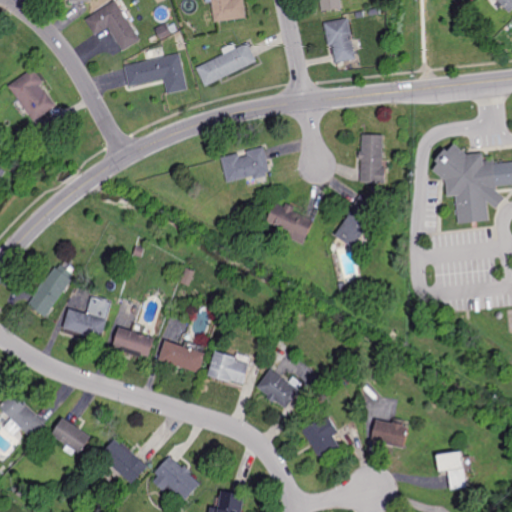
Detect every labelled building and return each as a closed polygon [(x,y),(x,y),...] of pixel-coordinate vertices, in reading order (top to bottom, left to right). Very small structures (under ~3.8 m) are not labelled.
[(115,0),(136,31),(136,30),(142,39),(125,51),(108,26),(96,34),(86,20),(115,0)] [(245,0),(247,17),(216,21),(212,0),(245,0)] [(322,10),(320,0),(341,0),(342,7),(322,10)] [(511,0),(511,9),(510,11),(500,0),(511,0)] [(356,58),(336,61),(333,44),(329,45),(325,22),(349,17),(356,58)] [(160,39),(155,29),(167,22),(172,32),(160,39)] [(8,76),(0,69),(0,41),(22,59),(8,76)] [(207,86),(198,67),(249,42),(258,60),(207,86)] [(189,89),(169,93),(165,78),(130,86),(126,66),(125,66),(180,53),(189,89)] [(36,120),(10,86),(33,68),(44,82),(41,84),(56,104),(36,120)] [(37,133),(33,128),(37,124),(42,130),(37,133)] [(363,134),(362,183),(384,184),(386,135),(363,134)] [(264,145),(220,156),(227,183),(271,172),(264,145)] [(511,162),(495,164),(494,161),(484,162),(483,153),(467,155),(455,145),(434,171),(447,181),(448,196),(457,195),(459,225),(490,223),(490,214),(505,198),(496,189),(511,187),(511,162)] [(362,194),(337,237),(356,249),(382,206),(362,194)] [(317,221),(277,202),(267,223),(306,242),(317,221)] [(58,264),(30,303),(46,315),(75,277),(58,264)] [(195,271),(185,268),(181,284),(191,286),(195,271)] [(113,303),(93,297),(88,314),(70,309),(65,329),(103,339),(113,303)] [(157,338),(122,327),(115,349),(151,360),(157,338)] [(167,340),(161,362),(201,375),(208,352),(167,340)] [(216,352),(209,375),(244,386),(251,363),(216,352)] [(273,370),(259,388),(287,409),(301,391),(273,370)] [(13,392),(0,405),(0,406),(34,440),(47,426),(13,392)] [(65,417),(52,436),(81,455),(94,436),(65,417)] [(377,418),(372,440),(408,449),(413,426),(377,418)] [(332,421),(324,425),(321,420),(303,431),(321,461),(342,449),(334,436),(339,433),(332,421)] [(117,438),(102,453),(132,482),(147,466),(117,438)] [(462,452),(437,456),(440,473),(449,471),(452,490),(468,487),(462,452)] [(170,456),(155,473),(158,476),(154,481),(163,490),(168,484),(186,500),(201,483),(170,456)] [(221,490),(217,511),(243,511),(246,495),(221,490)]
